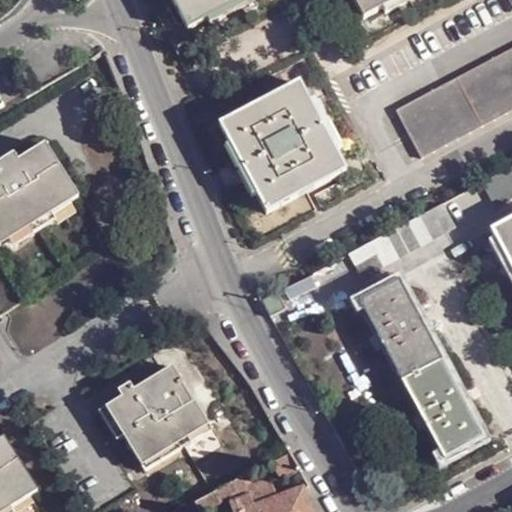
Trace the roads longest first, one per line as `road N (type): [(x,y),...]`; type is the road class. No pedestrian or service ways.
road 1 (residential): [(122,0),(224,276),(353,511)]
road 2 (unknown): [(511,407),(445,285)]
